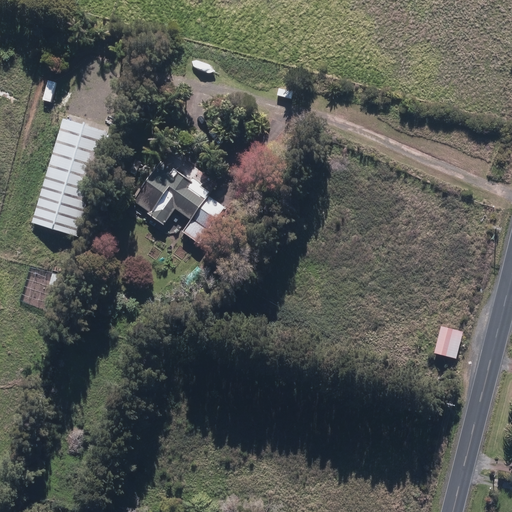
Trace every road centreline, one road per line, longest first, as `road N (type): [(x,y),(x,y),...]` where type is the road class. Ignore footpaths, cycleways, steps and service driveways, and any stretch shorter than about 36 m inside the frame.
road 1 (track): [(511,194),(326,118),(303,116),(247,152),(231,151),(211,142),(194,115),(219,90)]
road 2 (tertiary): [(452,511),(511,278)]
road 3 (track): [(303,116),(173,79),(142,78),(110,94),(101,118)]
